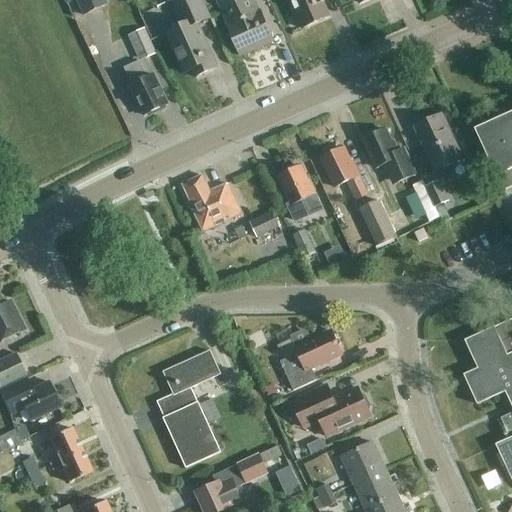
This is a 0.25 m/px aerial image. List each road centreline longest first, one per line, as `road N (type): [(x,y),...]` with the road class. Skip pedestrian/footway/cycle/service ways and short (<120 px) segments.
road 1 (tertiary): [(26,234),(511,6)]
road 2 (residential): [(83,357),(210,303),(403,294)]
road 3 (residential): [(460,511),(414,403),(403,294)]
road 4 (residential): [(153,511),(83,357)]
road 5 (residential): [(83,357),(26,234)]
